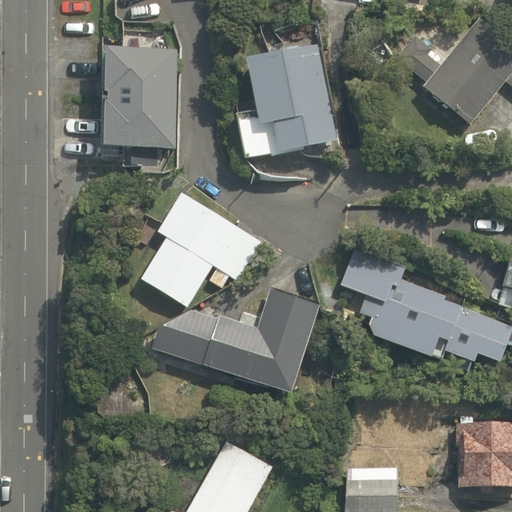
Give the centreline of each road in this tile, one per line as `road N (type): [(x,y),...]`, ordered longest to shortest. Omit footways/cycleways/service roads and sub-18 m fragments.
road 1 (tertiary): [(25,511),(26,0)]
road 2 (residential): [(176,0),(189,13),(210,72),(216,178),(251,207),(314,228)]
